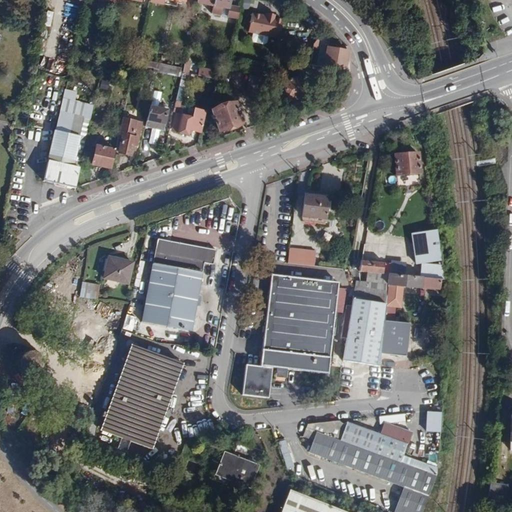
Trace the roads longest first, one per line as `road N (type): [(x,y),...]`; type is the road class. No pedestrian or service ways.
road 1 (residential): [(247,169),(253,193),(221,411),(260,420),(408,402),(405,380)]
road 2 (primary): [(0,313),(54,244),(109,217)]
road 3 (primary): [(247,169),(381,123)]
road 4 (primary): [(103,202),(43,232),(0,286)]
